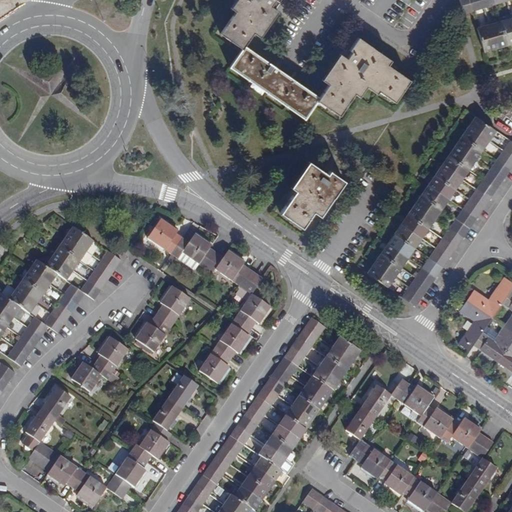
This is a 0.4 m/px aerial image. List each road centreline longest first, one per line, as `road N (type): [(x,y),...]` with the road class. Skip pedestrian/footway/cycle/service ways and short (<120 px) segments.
road 1 (residential): [(317,280),(153,511)]
road 2 (unknown): [(317,280),(444,103)]
road 3 (residential): [(0,417),(34,373),(140,279)]
road 4 (unclassified): [(207,202),(123,74)]
road 5 (unclassified): [(68,169),(207,202)]
road 6 (unclassified): [(207,202),(317,280)]
road 7 (residential): [(340,0),(403,43),(441,0)]
road 8 (unclassified): [(408,343),(511,416)]
road 9 (residential): [(408,343),(478,239)]
road 10 (tertiary): [(68,169),(107,146),(119,126),(123,74)]
